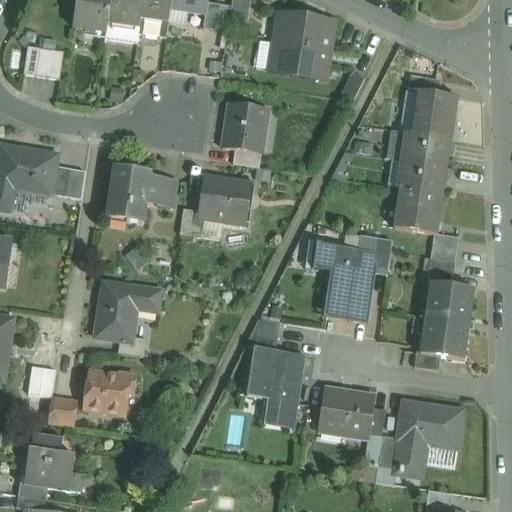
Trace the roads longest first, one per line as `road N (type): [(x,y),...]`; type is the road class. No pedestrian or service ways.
road 1 (residential): [(509,392),(502,69)]
road 2 (unknown): [(116,130),(60,351)]
road 3 (residential): [(509,392),(358,368),(335,345)]
road 4 (residential): [(502,69),(349,0)]
road 5 (residential): [(0,96),(71,126),(116,130)]
